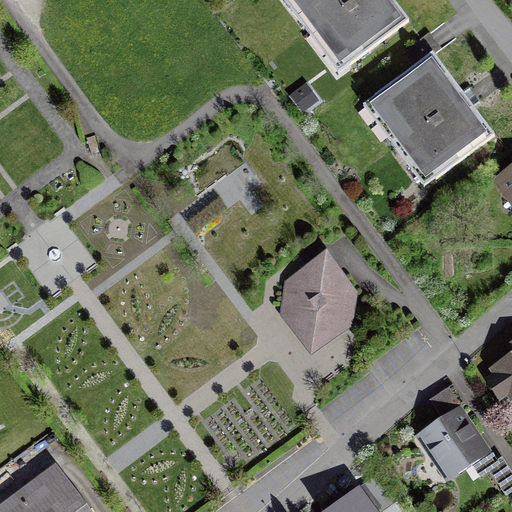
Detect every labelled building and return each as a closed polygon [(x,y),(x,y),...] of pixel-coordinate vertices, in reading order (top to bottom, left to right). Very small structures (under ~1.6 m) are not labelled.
[(411,28),(389,0),(279,0),(340,81),(411,28)] [(494,143),(436,61),(365,111),(424,193),(494,143)] [(320,100),(307,82),(289,95),(302,113),(320,100)] [(511,174),(499,184),(511,201),(511,174)] [(330,258),(287,288),(281,321),(314,364),(359,332),(360,296),(330,258)] [(489,460),(459,413),(418,439),(448,486),(489,460)] [(84,511),(60,478),(13,511),(84,511)] [(373,511),(359,492),(331,511),(373,511)]
